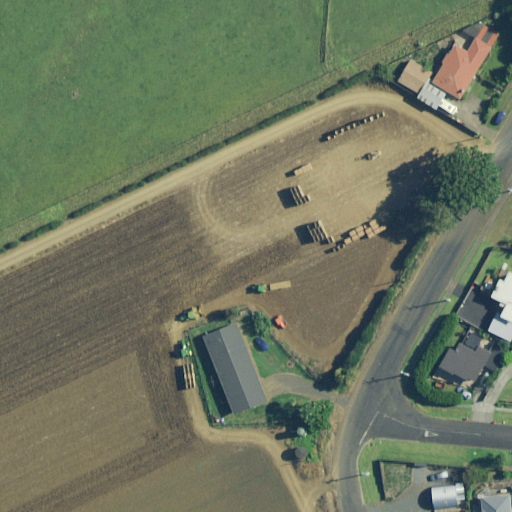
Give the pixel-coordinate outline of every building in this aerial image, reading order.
[(502,34),(485,25),(470,50),(457,43),(434,83),(463,100),(502,34)] [(433,72),(413,60),(400,81),(421,93),(433,72)] [(447,96),(428,84),(419,98),(438,110),(447,96)] [(501,302),(486,330),(508,342),(511,335),(511,273),(509,272),(495,298),(501,302)] [(240,322),(203,336),(234,414),(271,400),(240,322)] [(451,342),(436,369),(470,387),(489,353),(476,346),(472,353),(451,342)] [(462,503),(460,484),(434,487),(436,506),(462,503)] [(509,511),(508,496),(478,499),(478,511),(509,511)]
